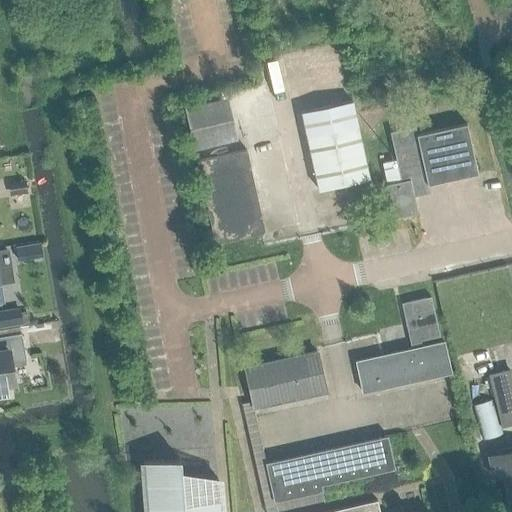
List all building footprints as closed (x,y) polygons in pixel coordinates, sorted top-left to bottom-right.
[(195,161),(236,152),(225,98),(219,99),(183,107),(195,161)] [(300,112),(306,137),(318,190),(368,179),(353,111),(351,101),(300,112)] [(477,174),(466,124),(416,135),(414,126),(389,132),(400,181),(383,185),(391,219),(417,213),(411,189),(477,174)] [(195,161),(214,244),(264,233),(245,150),(236,152),(195,161)] [(12,183),(14,196),(27,194),(25,181),(12,183)] [(18,259),(31,257),(29,245),(16,247),(18,259)] [(0,303),(1,304),(0,298),(0,266),(9,265),(6,251),(0,251),(0,303)] [(355,362),(362,393),(450,373),(443,342),(421,347),(420,341),(439,337),(430,297),(401,304),(405,325),(411,349),(355,362)] [(4,328),(22,325),(19,308),(1,311),(4,328)] [(0,398),(9,397),(6,383),(14,381),(11,367),(26,364),(20,333),(0,336),(0,398)] [(325,391),(316,352),(244,368),(251,400),(253,407),(325,391)] [(502,427),(511,424),(511,366),(489,373),(502,427)] [(483,440),(500,435),(490,400),(473,405),(483,440)] [(253,407),(243,410),(264,511),(275,511),(324,502),(321,491),(274,502),(266,464),(253,407)] [(386,436),(266,464),(274,502),(321,491),(320,485),(393,469),(386,436)] [(511,451),(488,457),(493,477),(504,474),(510,502),(511,501),(511,451)] [(378,511),(376,501),(327,511),(219,511),(216,478),(180,481),(179,459),(143,461),(145,488),(146,511),(378,511)]
